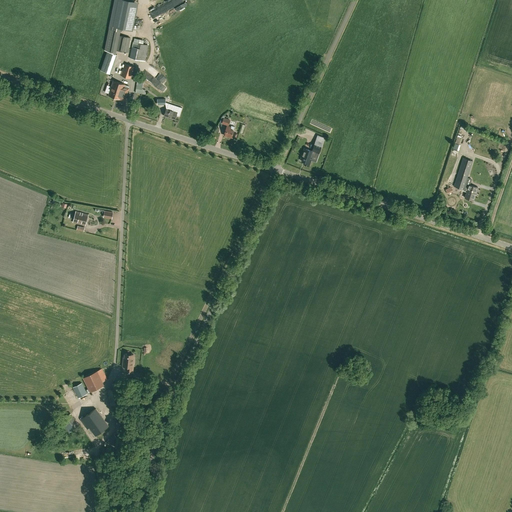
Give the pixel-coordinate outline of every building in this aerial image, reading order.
[(116,55),(114,54),(118,31),(108,29),(104,50),(107,51),(100,70),(110,74),(116,55)] [(118,35),(115,50),(127,52),(130,37),(118,35)] [(132,46),(130,58),(136,59),(145,61),(148,45),(143,44),(139,43),(138,47),(132,46)] [(122,70),(120,75),(130,79),(134,67),(125,64),(122,71),(122,70)] [(146,72),(144,75),(152,81),(155,77),(151,74),(150,75),(146,72)] [(161,90),(165,86),(156,78),(152,82),(161,90)] [(108,95),(120,99),(125,101),(129,88),(124,87),(125,85),(113,81),(108,95)] [(168,116),(175,118),(176,115),(179,116),(182,108),(165,102),(165,99),(157,99),(157,104),(165,104),(166,108),(164,116),(168,117),(168,116)] [(223,115),(221,117),(220,122),(222,123),(228,125),(230,120),(224,118),(225,116),(223,115)] [(230,130),(231,128),(231,127),(227,126),(224,135),(228,137),(228,136),(231,137),(233,131),(230,130)] [(314,157),(316,152),(319,154),(322,145),(315,143),(312,151),(308,149),(308,150),(304,149),(301,157),(303,157),(302,161),(304,162),(304,163),(309,165),(311,160),(309,159),(310,156),(314,157)] [(454,187),(464,189),(467,179),(473,161),(463,158),(454,187)] [(464,189),(467,190),(464,198),(473,201),(475,195),(476,195),(479,187),(469,184),(466,183),(467,179),(464,189)] [(105,210),(104,217),(112,219),(113,212),(105,210)] [(85,225),(88,215),(76,211),(73,222),(85,225)] [(122,366),(123,366),(122,371),(133,372),(135,358),(134,358),(134,354),(124,353),(124,357),(123,357),(122,366)] [(83,377),(90,392),(104,385),(103,381),(107,379),(102,368),(83,377)] [(121,403),(118,388),(120,388),(119,382),(112,384),(113,389),(107,390),(110,406),(121,403)] [(73,387),(74,389),(78,398),(87,393),(83,385),(82,383),(73,387)] [(95,435),(109,426),(96,408),(80,419),(87,429),(89,427),(95,435)]
